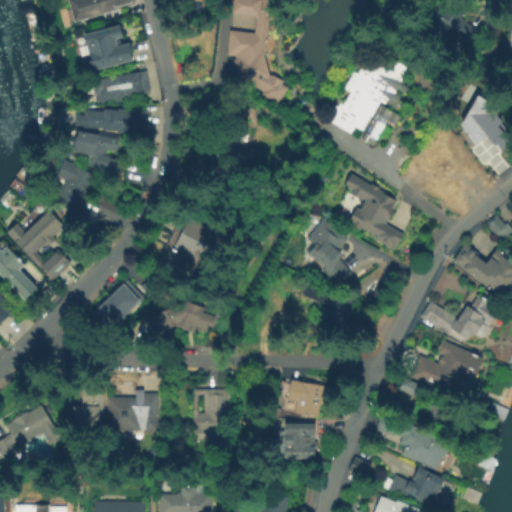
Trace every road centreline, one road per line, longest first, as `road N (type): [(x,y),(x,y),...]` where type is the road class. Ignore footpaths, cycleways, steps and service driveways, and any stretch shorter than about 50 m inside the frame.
road 1 (residential): [(147,0),(170,109),(154,191),(127,239),(0,364)]
road 2 (residential): [(382,358),(73,357),(41,327)]
road 3 (residential): [(511,182),(433,256),(334,462)]
